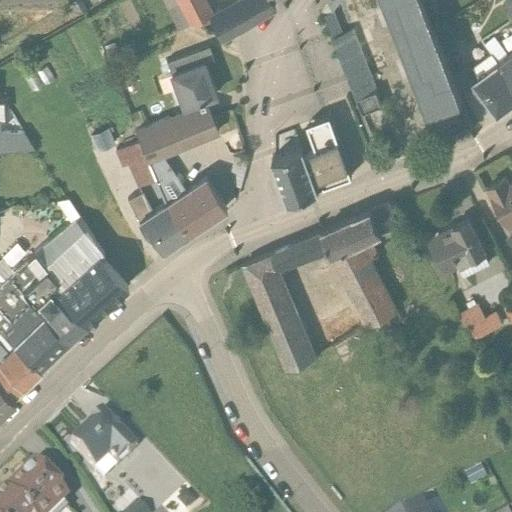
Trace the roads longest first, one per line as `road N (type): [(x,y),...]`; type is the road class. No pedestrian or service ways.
road 1 (residential): [(175,272),(250,425),(317,511)]
road 2 (residential): [(511,127),(480,147),(262,229)]
road 3 (residential): [(262,229),(263,52),(302,0)]
road 4 (residential): [(175,272),(0,435)]
road 5 (unknown): [(19,417),(99,511)]
